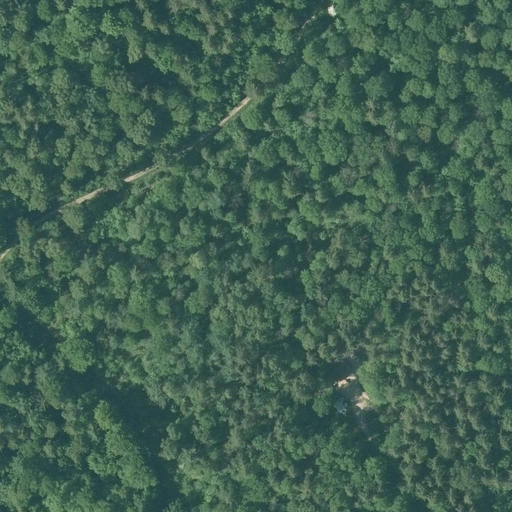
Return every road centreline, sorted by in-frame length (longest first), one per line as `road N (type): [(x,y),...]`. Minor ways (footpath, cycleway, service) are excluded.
road 1 (track): [(0,256),(37,220),(152,168),(221,123),(322,0)]
road 2 (track): [(0,293),(127,407),(187,511)]
road 3 (track): [(430,511),(358,421),(344,381)]
